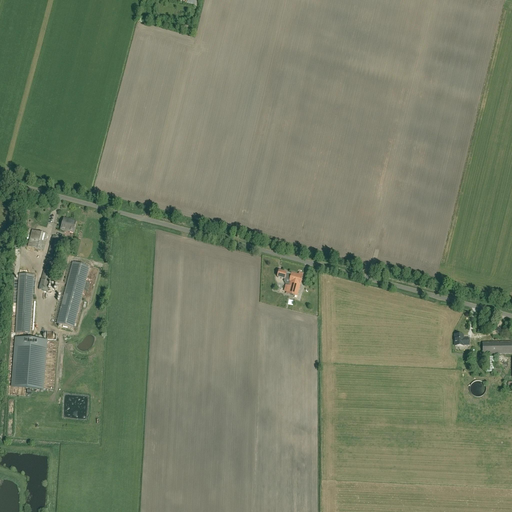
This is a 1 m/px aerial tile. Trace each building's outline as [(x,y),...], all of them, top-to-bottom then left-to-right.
[(63,218),(61,229),(74,233),(75,228),(74,228),(76,221),(63,218)] [(27,247),(44,251),(48,235),(32,230),(27,247)] [(41,280),(39,290),(47,292),(49,282),(61,238),(53,236),(41,280)] [(73,262),(56,323),(74,328),(90,266),(73,262)] [(285,284),(288,285),(286,294),(297,297),(303,276),(291,273),(291,274),(286,273),(279,271),(277,278),(284,279),(284,281),(285,284)] [(19,274),(19,279),(18,279),(15,334),(30,334),(33,280),(34,275),(19,274)] [(463,335),(457,335),(455,335),(455,347),(463,346),(469,346),(469,339),(465,339),(463,340),(463,335)] [(11,386),(44,389),(47,341),(15,338),(11,386)] [(511,341),(482,343),(482,355),(511,354),(511,341)] [(494,357),(485,357),(485,373),(494,373),(494,357)] [(479,381),(476,381),(473,382),(472,384),(471,385),(470,387),(469,389),(470,390),(470,392),(471,395),(473,396),(475,397),(476,397),(478,397),(480,397),(481,397),(483,395),(485,394),(486,392),(486,389),(486,387),(485,385),(483,383),(481,382),(479,381)]
